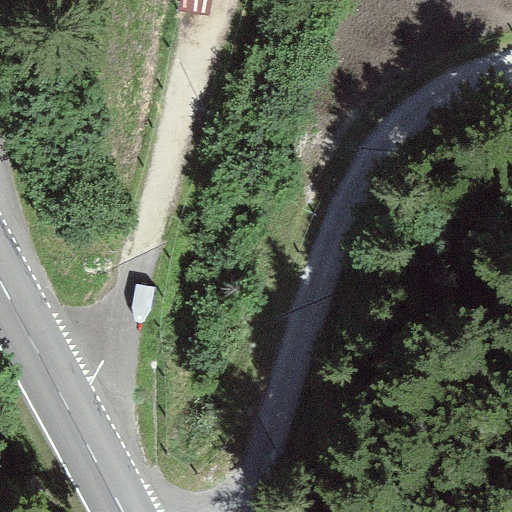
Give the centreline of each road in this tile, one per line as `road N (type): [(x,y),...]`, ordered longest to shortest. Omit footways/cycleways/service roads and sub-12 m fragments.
road 1 (track): [(511,66),(478,71),(409,101),(349,185),(206,511)]
road 2 (track): [(216,0),(83,423)]
road 3 (secondary): [(0,260),(128,511)]
